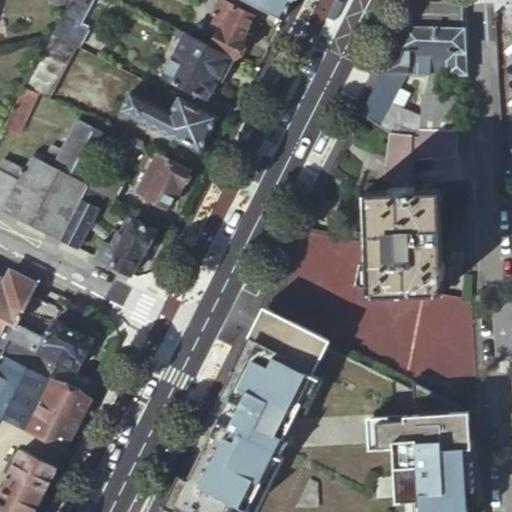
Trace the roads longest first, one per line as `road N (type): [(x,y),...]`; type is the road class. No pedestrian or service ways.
road 1 (residential): [(475,0),(494,272),(505,313),(511,506)]
road 2 (secondary): [(267,202),(368,0)]
road 3 (residential): [(201,333),(0,232)]
road 4 (secondary): [(201,333),(110,511)]
road 5 (secondary): [(267,202),(201,333)]
